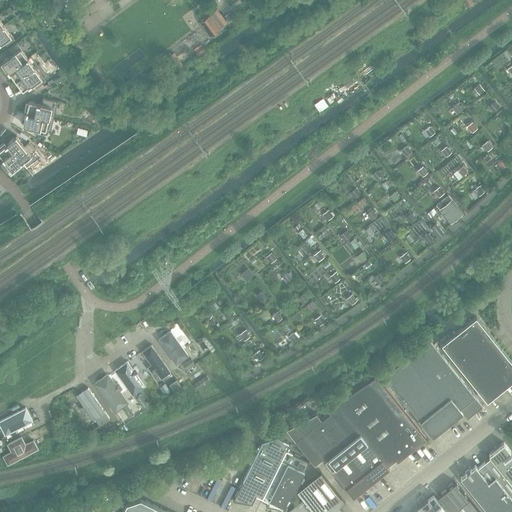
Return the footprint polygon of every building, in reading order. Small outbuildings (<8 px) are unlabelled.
[(81,5),(77,0),(55,0),(66,15),(81,5)] [(227,23),(223,18),(217,9),(200,21),(210,36),(227,23)] [(79,23),(89,16),(85,10),(75,18),(79,23)] [(4,25),(0,27),(0,42),(2,41),(6,46),(15,40),(4,25)] [(3,63),(1,64),(6,72),(8,70),(9,71),(27,57),(17,43),(8,49),(12,54),(2,62),(3,63)] [(27,57),(9,71),(16,80),(34,67),(27,57)] [(34,67),(16,80),(23,90),(33,83),(37,88),(45,82),(34,67)] [(474,88),(480,94),(485,90),(479,84),(474,88)] [(26,102),(24,111),(26,111),(26,112),(53,119),(58,101),(43,98),(41,104),(29,101),(29,102),(26,102)] [(499,108),(494,101),(489,105),(494,112),(499,108)] [(457,103),(452,107),(458,113),(462,110),(457,103)] [(26,112),(23,124),(36,127),(34,133),(44,136),(46,129),(51,131),(53,119),(26,112)] [(472,132),(477,128),(472,122),(467,126),(472,132)] [(429,126),(425,129),(430,136),(434,132),(429,126)] [(16,136),(7,143),(21,161),(36,150),(29,141),(24,145),(16,136)] [(492,147),(487,141),(483,144),(488,151),(492,147)] [(4,142),(0,145),(0,153),(5,160),(0,164),(7,173),(21,161),(7,143),(6,144),(4,142)] [(406,156),(411,152),(406,146),(401,150),(406,156)] [(446,156),(451,153),(446,146),(441,150),(446,156)] [(498,163),(503,169),(508,165),(503,159),(498,163)] [(428,172),(423,166),(418,170),(423,176),(428,172)] [(462,166),(458,170),(463,176),(467,172),(462,166)] [(383,177),(377,170),(372,174),(377,181),(383,177)] [(484,192),(479,186),(474,189),(479,196),(484,192)] [(439,187),(434,191),(439,197),(444,193),(439,187)] [(355,188),(350,192),(355,198),(360,194),(355,188)] [(389,195),(394,202),(399,197),(394,191),(389,195)] [(451,223),(463,213),(449,196),(436,205),(451,223)] [(372,220),(377,216),(372,209),(367,213),(372,220)] [(328,220),(333,216),(328,210),(323,214),(328,220)] [(416,219),(411,213),(406,217),(411,223),(416,219)] [(436,224),(431,228),(439,238),(444,234),(436,224)] [(345,241),(350,237),(345,231),(340,235),(345,241)] [(388,241),(393,237),(388,231),(383,235),(388,241)] [(433,239),(428,233),(423,237),(428,243),(433,239)] [(319,251),(314,255),(319,261),(324,257),(319,251)] [(276,259),(271,252),(266,257),(271,263),(276,259)] [(357,256),(362,262),(367,258),(362,252),(357,256)] [(400,257),(405,263),(410,259),(405,252),(400,257)] [(245,281),(251,277),(246,270),(240,275),(245,281)] [(340,279),(335,272),(330,276),(335,283),(340,279)] [(287,273),(282,277),(287,283),(292,279),(287,273)] [(373,278),(378,284),(384,280),(379,274),(373,278)] [(208,295),(213,301),(218,297),(213,291),(208,295)] [(256,295),(261,302),(267,298),(262,291),(256,295)] [(298,297),(303,304),(308,300),(303,293),(298,297)] [(352,294),(347,298),(352,305),(357,301),(352,294)] [(224,315),(228,321),(234,317),(229,311),(224,315)] [(277,312),(272,316),(277,322),(282,318),(277,312)] [(315,319),(320,325),(325,321),(320,315),(315,319)] [(511,360),(476,316),(442,343),(487,400),(511,380),(511,360)] [(3,318),(0,320),(0,335),(10,329),(3,318)] [(249,337),(244,331),(239,335),(244,341),(249,337)] [(186,355),(169,332),(157,340),(175,364),(186,355)] [(298,338),(293,332),(288,336),(293,342),(298,338)] [(206,335),(201,338),(211,352),(216,349),(206,335)] [(483,405),(475,396),(430,339),(384,376),(433,436),(463,412),(468,417),(469,417),(468,416),(473,412),(473,413),(474,412),(479,408),(483,405)] [(167,369),(149,346),(142,351),(160,375),(167,369)] [(259,350),(254,354),(259,361),(264,357),(259,350)] [(187,369),(195,364),(191,359),(183,364),(187,369)] [(143,386),(125,362),(114,371),(132,395),(143,386)] [(125,402),(106,374),(94,382),(114,410),(125,402)] [(427,438),(422,432),(376,374),(326,408),(330,412),(344,430),(351,439),(360,432),(368,441),(390,468),(390,467),(388,465),(397,458),(399,460),(427,438)] [(198,390),(210,381),(207,376),(194,385),(198,390)] [(165,383),(160,387),(165,395),(171,391),(165,383)] [(86,388),(74,396),(90,420),(103,411),(86,388)] [(143,408),(148,405),(141,394),(136,398),(143,408)] [(129,418),(134,414),(127,404),(122,408),(129,418)] [(0,420),(0,428),(4,436),(31,421),(24,408),(0,420)] [(100,426),(110,419),(105,412),(95,419),(100,426)] [(317,413),(287,429),(295,440),(315,465),(323,458),(325,460),(351,439),(344,430),(330,412),(321,419),(317,413)] [(350,455),(368,441),(360,432),(351,439),(325,460),(332,469),(350,455)] [(85,447),(97,439),(94,434),(90,437),(82,443),(85,447)] [(1,456),(6,466),(37,449),(35,446),(31,440),(24,444),(20,437),(5,444),(9,452),(1,456)] [(287,450),(290,444),(277,437),(262,442),(233,500),(252,504),(256,496),(262,499),(286,450),(287,450)] [(371,482),(390,468),(368,441),(350,455),(371,482)] [(511,451),(504,442),(489,454),(491,457),(485,462),(511,495),(511,451)] [(287,450),(286,450),(262,499),(269,502),(267,507),(285,510),(309,461),(287,450)] [(353,497),(371,482),(350,455),(332,469),(353,497)] [(511,511),(511,495),(485,462),(478,468),(476,465),(461,477),(489,511),(511,511)] [(343,511),(340,507),(345,503),(321,472),(298,490),(304,499),(288,511),(343,511)] [(480,511),(456,481),(438,495),(451,511),(480,511)] [(425,511),(423,509),(437,498),(434,494),(410,511),(425,511)] [(448,511),(437,498),(423,509),(425,511),(448,511)] [(145,500),(144,501),(138,499),(127,502),(122,511),(149,511),(154,504),(145,500)]
